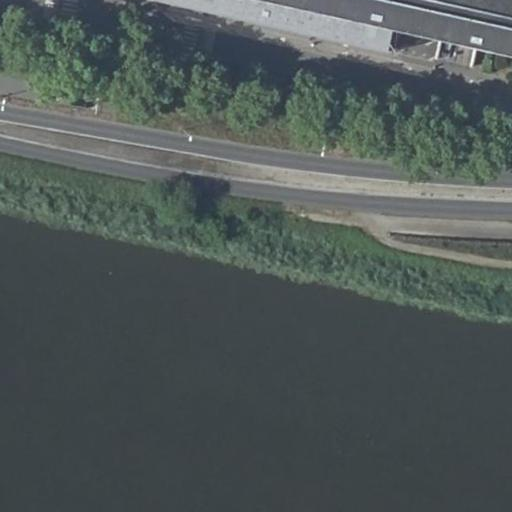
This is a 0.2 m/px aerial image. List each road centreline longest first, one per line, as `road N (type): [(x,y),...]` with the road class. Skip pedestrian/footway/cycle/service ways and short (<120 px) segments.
road 1 (primary): [(0,126),(247,176),(360,191),(511,194)]
road 2 (residential): [(511,111),(18,0)]
